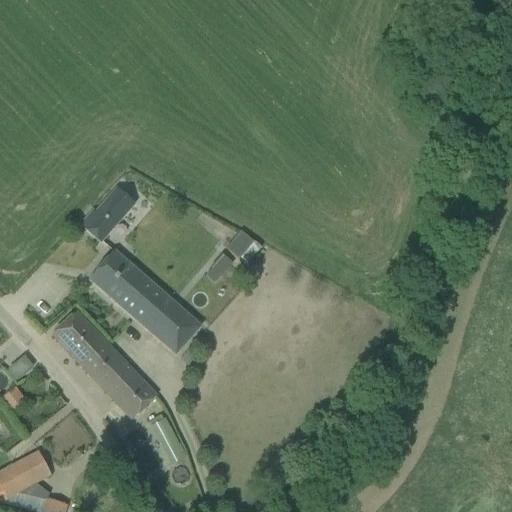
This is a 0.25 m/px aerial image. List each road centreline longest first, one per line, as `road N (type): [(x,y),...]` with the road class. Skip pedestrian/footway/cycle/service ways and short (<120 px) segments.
road 1 (track): [(511,27),(373,420),(343,466),(267,511)]
road 2 (unclassified): [(154,506),(0,314)]
